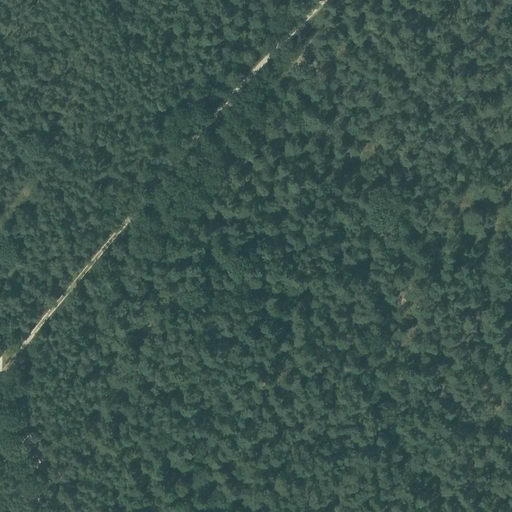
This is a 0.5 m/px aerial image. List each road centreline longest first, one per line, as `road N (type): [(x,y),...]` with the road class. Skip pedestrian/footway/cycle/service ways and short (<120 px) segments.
road 1 (track): [(0,373),(233,92)]
road 2 (track): [(233,92),(0,132)]
road 3 (track): [(0,375),(64,511)]
road 4 (track): [(233,92),(323,0)]
